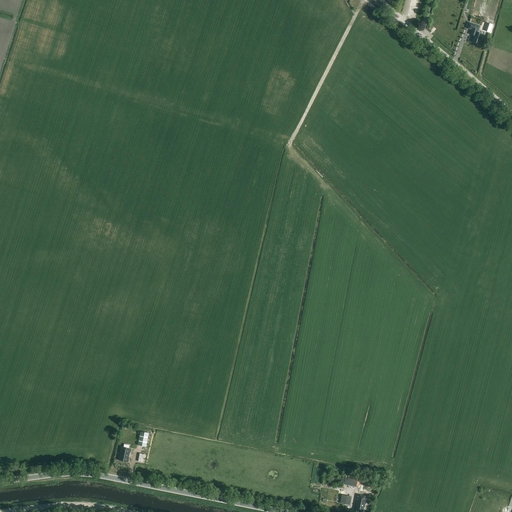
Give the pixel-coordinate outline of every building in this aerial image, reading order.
[(480,45),(483,35),(477,33),(479,27),(469,23),(467,29),(472,30),(470,35),(474,36),(472,42),(480,45)] [(141,432),(138,445),(146,446),(148,433),(141,432)] [(129,458),(128,458),(129,455),(130,455),(131,449),(121,447),(120,453),(121,453),(120,456),(119,461),(128,462),(129,458)] [(356,487),(358,481),(345,479),(344,485),(356,487)] [(352,497),(342,495),(340,504),(350,505),(352,497)] [(366,504),(367,497),(357,495),(356,502),(357,502),(356,510),(363,511),(364,507),(365,504),(366,504)]
